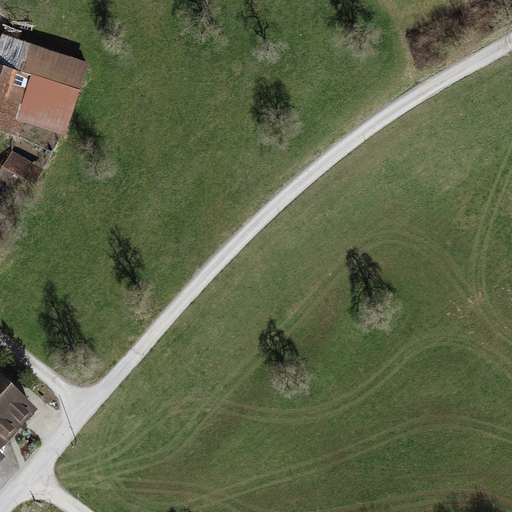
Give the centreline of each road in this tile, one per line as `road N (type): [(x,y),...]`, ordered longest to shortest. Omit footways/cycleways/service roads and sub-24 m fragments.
road 1 (track): [(511,41),(404,104),(298,185),(218,261),(88,408)]
road 2 (residential): [(88,408),(0,507)]
